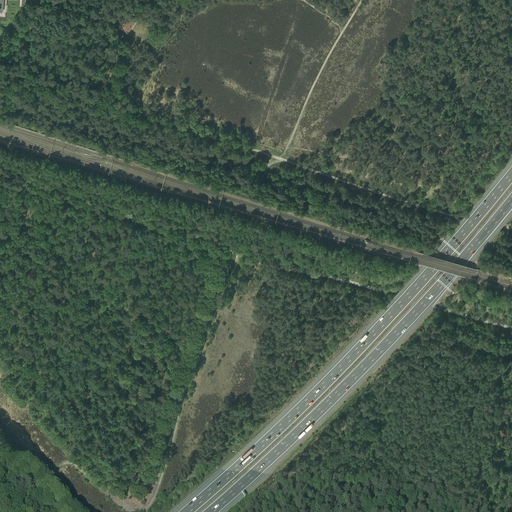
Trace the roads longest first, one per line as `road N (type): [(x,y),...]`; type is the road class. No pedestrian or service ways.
road 1 (motorway): [(511,173),(329,377),(184,511)]
road 2 (motorway): [(212,511),(342,390),(511,200)]
road 3 (track): [(511,354),(433,349),(316,457),(242,511)]
road 4 (track): [(271,155),(0,69)]
road 5 (track): [(361,0),(285,151)]
